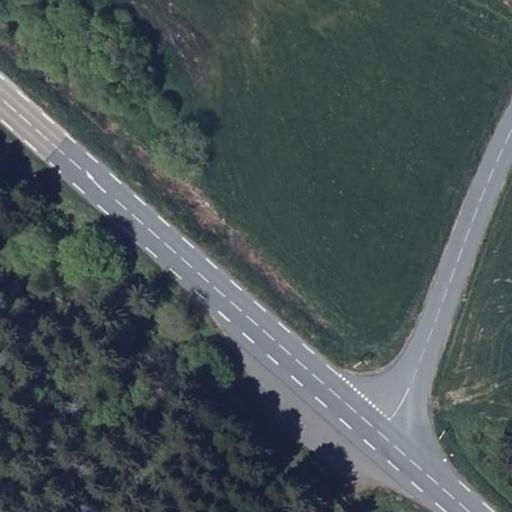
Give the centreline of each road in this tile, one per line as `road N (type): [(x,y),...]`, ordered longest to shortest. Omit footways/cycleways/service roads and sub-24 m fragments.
road 1 (primary): [(0,94),(380,432)]
road 2 (secondary): [(511,136),(380,432)]
